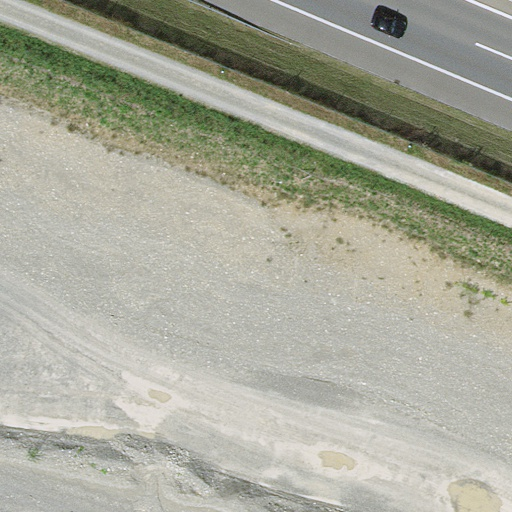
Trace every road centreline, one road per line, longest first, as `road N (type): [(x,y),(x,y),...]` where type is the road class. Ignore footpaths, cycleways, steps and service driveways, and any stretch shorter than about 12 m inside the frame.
road 1 (track): [(511,208),(4,0)]
road 2 (motorway): [(371,0),(511,59)]
